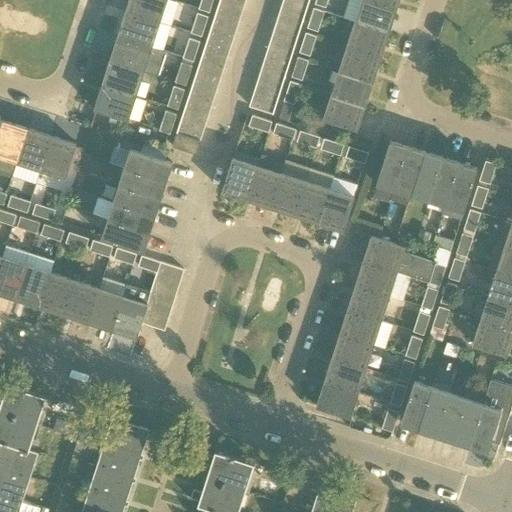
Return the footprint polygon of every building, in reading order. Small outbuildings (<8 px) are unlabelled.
[(160,23),(167,0),(129,0),(126,12),(160,23)] [(210,12),(213,0),(202,0),(199,8),(210,12)] [(246,0),(220,0),(220,1),(244,8),(246,0)] [(308,6),(288,0),(283,0),(280,11),(304,18),(308,6)] [(390,33),(397,9),(369,0),(362,0),(355,22),(390,33)] [(369,0),(397,9),(400,0),(369,0)] [(244,8),(220,1),(217,10),(240,19),(244,8)] [(308,27),(318,31),(325,11),(314,8),(308,27)] [(240,19),(217,10),(212,23),(236,31),(240,19)] [(304,18),(280,11),(276,23),(300,30),(304,18)] [(152,47),(160,23),(126,12),(118,36),(152,47)] [(198,13),(192,32),(202,36),(208,16),(198,13)] [(382,57),(390,33),(355,22),(347,46),(382,57)] [(236,31),(212,23),(209,36),(232,43),(236,31)] [(300,30),(276,23),(273,34),(297,41),(300,30)] [(300,52),(310,55),(317,36),(306,32),(300,52)] [(297,41),(273,34),(269,46),(293,53),(297,41)] [(167,52),(152,47),(118,36),(110,60),(145,71),(159,76),(167,52)] [(232,43),(209,36),(204,50),(228,56),(232,43)] [(190,38),(184,57),(194,61),(200,41),(190,38)] [(293,53),(269,46),(265,58),(289,66),(293,53)] [(374,81),(382,57),(347,46),(339,70),(374,81)] [(228,56),(204,50),(201,59),(224,67),(228,56)] [(292,76),(303,80),(309,60),(299,57),(292,76)] [(289,66),(265,58),(262,70),(285,78),(289,66)] [(224,67),(201,59),(197,71),(221,79),(224,67)] [(137,95),(145,71),(110,60),(103,84),(137,95)] [(182,62),(176,81),(186,85),(192,65),(182,62)] [(285,78),(262,70),(258,82),(281,90),(285,78)] [(366,105),(374,81),(339,70),(332,94),(366,105)] [(221,79),(197,71),(194,81),(217,90),(221,79)] [(217,90),(194,81),(190,93),(213,102),(217,90)] [(295,104),(301,84),(291,81),(284,100),(295,104)] [(281,90),(258,82),(254,94),(278,101),(281,90)] [(129,120),(137,95),(103,84),(95,109),(129,120)] [(174,86),(168,105),(178,109),(185,89),(174,86)] [(213,102),(190,93),(185,107),(209,115),(213,102)] [(278,101),(254,94),(250,106),(274,114),(278,101)] [(358,130),(366,105),(332,94),(324,119),(358,130)] [(284,100),(279,118),(289,121),(290,119),(295,104),(284,100)] [(209,115),(185,107),(181,120),(205,128),(209,115)] [(166,110),(160,130),(170,133),(177,114),(166,110)] [(249,125),(269,132),(272,121),(253,115),(249,125)] [(17,162),(28,128),(4,120),(0,131),(0,169),(13,174),(17,162)] [(205,128),(181,120),(177,132),(201,140),(205,128)] [(273,133),(292,140),(296,129),(276,122),(273,133)] [(42,170),(52,136),(28,128),(17,162),(42,170)] [(297,141),(317,147),(320,137),(300,130),(297,141)] [(196,154),(201,140),(177,132),(173,146),(196,154)] [(52,136),(42,170),(66,178),(77,144),(52,136)] [(322,149),(341,155),(344,145),(325,138),(322,149)] [(390,141),(381,138),(376,152),(386,155),(390,141)] [(395,188),(409,145),(391,140),(390,141),(386,155),(377,183),(378,183),(378,182),(395,188)] [(409,145),(395,188),(413,193),(426,151),(409,145)] [(346,156),(365,163),(369,152),(349,146),(346,156)] [(125,167),(168,181),(173,163),(130,149),(130,150),(131,151),(125,167)] [(413,193),(429,199),(443,157),(426,151),(413,193)] [(247,199),(258,165),(234,157),(222,191),(247,199)] [(443,157),(429,199),(446,204),(460,162),(443,157)] [(490,183),(496,164),(497,164),(486,161),(480,180),(490,183)] [(462,219),(478,168),(460,162),(446,204),(444,213),(462,219)] [(271,207),(282,173),(258,165),(247,199),(271,207)] [(168,181),(125,167),(120,184),(162,198),(168,181)] [(295,215),(306,180),(282,173),(271,207),(295,215)] [(319,222),(330,188),(306,180),(295,215),(319,222)] [(156,215),(162,198),(120,184),(114,201),(156,215)] [(489,189),(478,185),(472,205),(482,208),(489,189)] [(330,188),(319,222),(344,230),(355,196),(330,188)] [(12,195),(8,206),(28,212),(31,202),(12,195)] [(156,215),(114,201),(109,219),(151,232),(156,215)] [(36,203),(33,213),(52,220),(56,210),(36,203)] [(16,214),(0,209),(0,220),(13,225),(16,214)] [(464,229),(475,232),(481,213),(471,209),(464,229)] [(145,250),(151,232),(109,219),(97,215),(92,233),(102,236),(145,250)] [(21,216),(18,226),(37,233),(40,222),(21,216)] [(45,224),(42,234),(61,240),(64,230),(45,224)] [(70,232),(66,242),(86,248),(89,238),(70,232)] [(457,253),(467,256),(473,237),(463,233),(457,253)] [(451,250),(455,240),(437,234),(433,244),(451,250)] [(408,265),(401,263),(406,247),(372,236),(364,260),(398,272),(440,285),(446,266),(411,255),(408,265)] [(94,240),(90,250),(110,256),(114,246),(94,240)] [(0,293),(16,299),(27,264),(30,254),(6,246),(3,256),(0,266),(0,293)] [(118,247),(114,258),(134,264),(137,254),(118,247)] [(497,271),(511,275),(511,249),(504,247),(497,271)] [(78,273),(87,276),(93,256),(85,253),(78,273)] [(157,272),(161,262),(142,256),(139,266),(157,272)] [(449,277),(459,281),(465,261),(455,258),(449,277)] [(390,296),(398,272),(364,260),(356,284),(390,296)] [(185,269),(161,262),(157,272),(157,274),(181,281),(185,269)] [(40,306),(51,272),(27,264),(16,299),(40,306)] [(511,302),(511,275),(497,271),(489,295),(511,302)] [(64,314),(75,280),(51,272),(40,306),(64,314)] [(177,294),(181,281),(157,274),(153,286),(177,294)] [(89,322),(100,288),(75,280),(64,314),(89,322)] [(441,302),(451,305),(457,286),(447,282),(441,302)] [(382,320),(390,296),(356,284),(348,309),(382,320)] [(173,306),(177,294),(153,286),(150,298),(173,306)] [(428,286),(422,306),(432,309),(439,290),(428,286)] [(113,330),(124,295),(100,288),(89,322),(113,330)] [(113,330),(138,338),(142,323),(146,310),(148,303),(124,295),(113,330)] [(511,328),(511,302),(489,295),(481,319),(511,328)] [(169,318),(173,306),(150,298),(148,303),(146,310),(169,318)] [(440,340),(444,329),(450,309),(439,306),(430,337),(440,340)] [(375,344),(382,320),(348,309),(340,333),(375,344)] [(165,330),(169,318),(146,310),(142,323),(165,330)] [(420,311),(414,331),(424,334),(430,315),(420,311)] [(508,355),(511,341),(511,328),(481,319),(473,344),(508,355)] [(367,368),(375,344),(340,333),(332,357),(367,368)] [(412,335),(406,355),(416,358),(423,339),(412,335)] [(359,392),(367,368),(332,357),(325,381),(359,392)] [(405,359),(398,379),(409,382),(415,362),(405,359)] [(484,403),(470,445),(488,451),(492,441),(500,443),(511,406),(511,385),(491,379),(484,403)] [(401,423),(419,429),(433,387),(416,381),(415,380),(401,423)] [(351,417),(359,392),(325,381),(317,406),(351,417)] [(397,383),(395,389),(391,403),(401,406),(407,387),(397,383)] [(40,408),(43,409),(47,397),(8,384),(6,389),(0,386),(0,397),(3,398),(0,407),(0,411),(38,424),(39,423),(35,422),(40,408)] [(419,429),(436,434),(450,392),(433,387),(419,429)] [(436,434),(453,440),(467,398),(450,392),(436,434)] [(453,440),(470,445),(484,403),(467,398),(453,440)] [(383,427),(393,431),(399,411),(389,408),(383,427)] [(0,441),(1,442),(1,441),(30,450),(34,438),(31,437),(35,423),(38,424),(0,411),(0,441)] [(150,430),(143,428),(113,418),(105,441),(142,453),(150,430)] [(39,453),(30,450),(1,441),(1,442),(0,444),(0,466),(31,476),(39,453)] [(135,477),(142,453),(105,441),(98,465),(135,477)] [(246,491),(246,490),(243,489),(248,475),(251,476),(255,463),(216,451),(214,456),(206,453),(203,462),(211,465),(207,478),(246,491)] [(127,500),(135,477),(98,465),(90,488),(127,500)] [(0,492),(23,500),(31,476),(0,466),(0,492)] [(209,508),(220,511),(239,511),(242,505),(238,504),(243,490),(246,491),(207,478),(203,491),(194,488),(191,498),(200,501),(198,505),(209,508)] [(324,511),(353,511),(358,497),(321,485),(313,508),(324,511)] [(123,511),(127,500),(90,488),(83,511),(82,511),(123,511)] [(0,511),(19,511),(23,500),(0,492),(0,511)]
